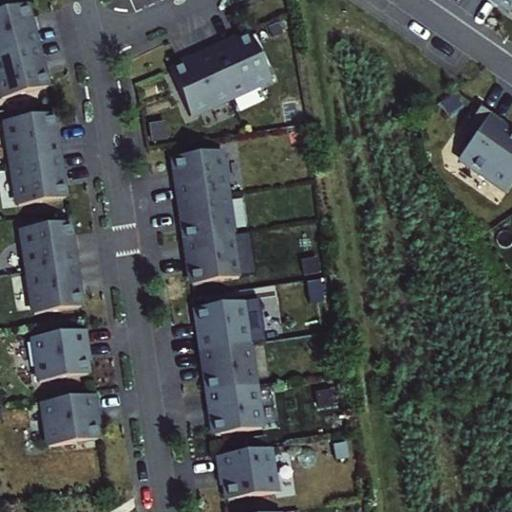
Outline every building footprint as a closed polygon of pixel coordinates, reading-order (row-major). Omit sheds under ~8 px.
[(511,8),(511,0),(494,0),(510,11),(511,8)] [(22,6),(0,11),(0,56),(33,48),(27,24),(22,6)] [(220,47),(205,54),(227,103),(266,85),(246,39),(233,45),(222,50),(220,47)] [(33,48),(0,56),(0,100),(44,89),(39,70),(33,48)] [(178,70),(167,75),(187,121),(227,103),(205,54),(189,61),(191,64),(178,70)] [(503,122),(480,106),(461,133),(472,140),(459,159),(507,192),(511,184),(511,134),(501,127),(503,122)] [(48,116),(2,123),(9,165),(54,158),(51,135),(48,116)] [(214,153),(169,160),(172,183),(175,203),(221,196),(214,153)] [(54,158),(9,165),(15,208),(61,201),(58,182),(54,158)] [(178,221),(181,245),(227,238),(221,196),(175,203),(178,221)] [(64,224),(18,231),(25,274),(70,267),(67,247),(64,224)] [(227,238),(181,245),(185,269),(188,287),(233,281),(227,238)] [(70,267),(25,274),(31,316),(77,310),(74,289),(70,267)] [(237,304),(191,311),(194,332),(198,353),(243,347),(237,304)] [(83,349),(80,332),(27,340),(33,383),(83,376),(81,362),(79,350),(83,349)] [(201,375),(204,395),(249,389),(243,347),(198,353),(201,375)] [(249,389),(204,395),(207,418),(210,438),(256,431),(249,389)] [(91,414),(89,397),(36,405),(42,448),(92,441),(90,427),(88,415),(91,414)] [(221,488),(223,501),(273,494),(266,451),(213,459),(216,475),(219,475),(221,488)]
